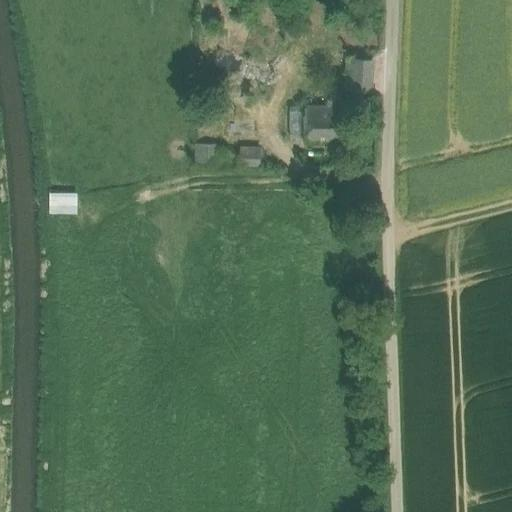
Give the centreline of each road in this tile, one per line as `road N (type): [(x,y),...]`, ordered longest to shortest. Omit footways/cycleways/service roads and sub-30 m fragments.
road 1 (track): [(396,511),(384,158),(392,0)]
road 2 (track): [(388,237),(511,205)]
